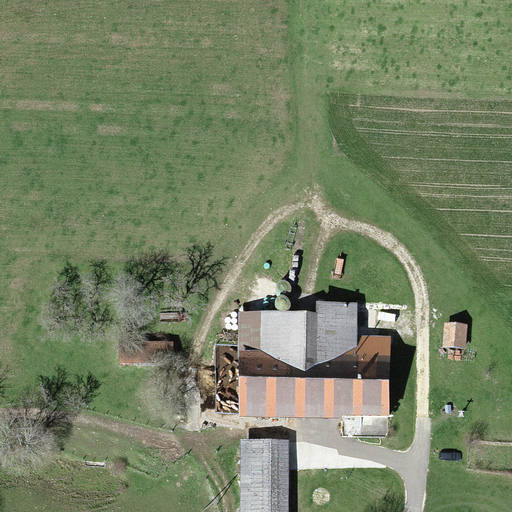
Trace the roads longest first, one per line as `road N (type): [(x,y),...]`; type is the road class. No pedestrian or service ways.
road 1 (track): [(285,0),(323,233),(372,244),(410,268),(424,379),(418,466)]
road 2 (track): [(307,438),(418,466),(412,511)]
